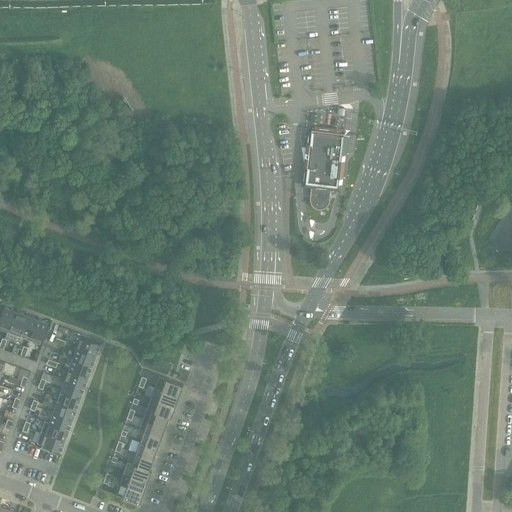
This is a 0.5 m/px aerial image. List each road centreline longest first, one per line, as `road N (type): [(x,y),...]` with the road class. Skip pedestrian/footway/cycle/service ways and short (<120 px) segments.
road 1 (secondary): [(248,0),(270,199),(265,293)]
road 2 (secondary): [(308,311),(381,153),(401,56)]
road 3 (secondary): [(265,293),(252,376),(206,511)]
road 4 (secondary): [(229,511),(308,311)]
road 5 (unclassified): [(487,314),(478,511)]
road 6 (unclassified): [(494,511),(511,317)]
road 7 (tertiary): [(487,314),(308,311)]
road 8 (residential): [(161,511),(215,358)]
